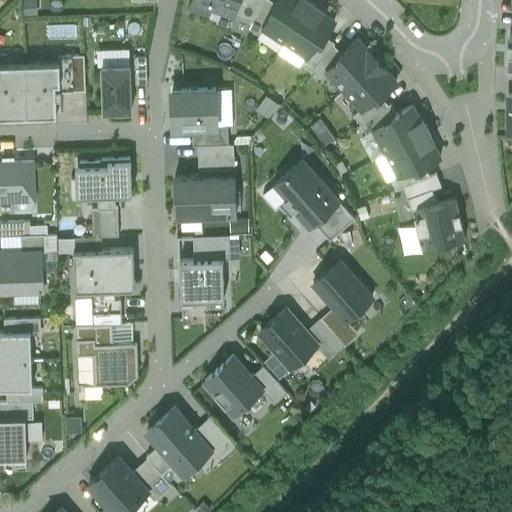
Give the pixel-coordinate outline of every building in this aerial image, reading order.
[(237,0),(202,0),(209,2),(208,6),(232,15),(237,0)] [(311,4),(305,0),(278,0),(259,29),(284,45),(311,4)] [(336,20),(311,4),(284,45),(308,61),(336,20)] [(357,40),(340,56),(342,58),(326,72),(343,92),(377,61),(357,40)] [(32,61),(55,60),(55,49),(32,50),(32,61)] [(133,82),(145,81),(144,54),(132,55),(133,82)] [(377,61),(343,92),(347,96),(361,111),(377,97),(378,99),(396,83),(377,61)] [(59,63),(24,64),(26,117),(56,116),(55,85),(60,84),(59,63)] [(24,64),(0,65),(0,118),(26,117),(24,64)] [(129,66),(101,67),(103,112),(131,111),(129,66)] [(215,89),(171,90),(173,128),(216,127),(215,97),(215,89)] [(262,94),(255,108),(270,115),(276,101),(262,94)] [(396,119),(373,132),(385,155),(428,132),(425,127),(423,127),(412,107),(395,117),(396,119)] [(428,132),(385,155),(398,178),(421,166),(422,169),(440,159),(429,139),(431,138),(428,132)] [(199,176),(234,175),(233,145),(197,145),(199,176)] [(79,166),(75,167),(77,196),(87,196),(126,195),(132,195),(129,157),(103,158),(101,160),(80,161),(79,166)] [(338,200),(302,159),(275,183),(286,197),(279,203),(290,216),(295,211),(309,226),(338,200)] [(32,161),(0,162),(0,201),(13,201),(12,190),(34,189),(32,161)] [(199,176),(174,177),(176,217),(236,215),(234,175),(199,176)] [(126,195),(87,196),(87,199),(96,199),(97,208),(115,207),(115,199),(126,198),(126,195)] [(456,201),(416,210),(418,217),(414,218),(418,237),(422,236),(425,249),(465,240),(456,201)] [(97,208),(91,208),(92,237),(120,236),(119,207),(115,207),(97,208)] [(0,235),(21,235),(30,235),(29,220),(0,221),(0,235)] [(21,251),(41,251),(57,250),(56,233),(30,235),(21,235),(21,251)] [(194,260),(222,259),(229,259),(228,236),(192,237),(194,260)] [(133,249),(73,251),(74,291),(130,289),(129,266),(134,266),(133,249)] [(21,251),(0,252),(0,291),(43,290),(41,251),(21,251)] [(194,260),(178,261),(178,285),(181,287),(180,301),(223,299),(222,259),(194,260)] [(338,260),(313,282),(314,283),(346,319),(346,320),(347,321),(368,302),(368,295),(338,262),(339,261),(338,260)] [(284,304),(257,329),(290,366),(319,343),(284,304)] [(3,318),(4,331),(30,331),(40,330),(40,317),(3,318)] [(4,331),(0,331),(0,359),(31,359),(30,331),(4,331)] [(137,343),(95,344),(94,338),(76,339),(78,385),(128,383),(138,375),(137,343)] [(215,392),(214,393),(225,406),(226,405),(233,413),(240,407),(244,410),(258,397),(256,393),(262,388),(251,375),(233,354),(204,380),(215,392)] [(31,359),(0,359),(0,387),(6,387),(32,386),(31,359)] [(251,375),(262,388),(275,402),(287,392),(263,365),(251,375)] [(42,386),(32,386),(6,387),(7,401),(43,400),(42,386)] [(211,448),(174,406),(146,431),(181,470),(192,460),(194,462),(211,448)] [(25,416),(0,416),(0,457),(27,456),(25,416)] [(147,488),(118,456),(90,481),(90,485),(114,511),(121,511),(147,490),(147,488)]
